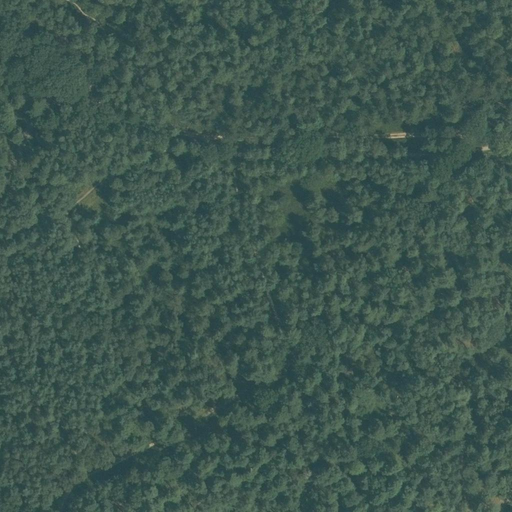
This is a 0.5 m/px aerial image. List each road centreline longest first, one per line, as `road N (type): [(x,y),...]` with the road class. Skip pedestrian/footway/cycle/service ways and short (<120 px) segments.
road 1 (unknown): [(68,511),(70,486),(280,363),(284,350),(233,184),(243,139)]
road 2 (track): [(52,76),(134,119),(198,136),(511,143)]
road 3 (track): [(0,192),(52,76)]
